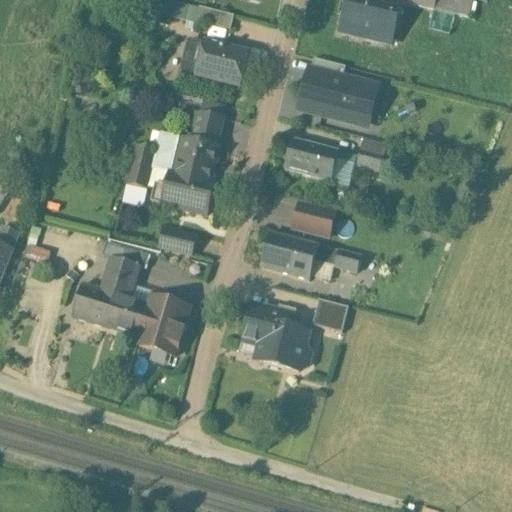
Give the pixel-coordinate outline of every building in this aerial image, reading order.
[(402,3),(389,0),(346,0),(338,37),(391,49),(402,3)] [(470,0),(427,0),(469,11),(470,0)] [(163,2),(161,18),(193,22),(195,7),(163,2)] [(248,56),(205,45),(197,78),(240,88),(248,56)] [(309,77),(301,108),(322,113),(321,117),(356,126),(360,111),(367,113),(374,89),(343,81),(342,85),(309,77)] [(182,140),(192,143),(199,116),(189,113),(182,140)] [(162,148),(136,142),(127,183),(151,188),(158,167),(162,148)] [(220,151),(182,142),(174,175),(212,184),(220,151)] [(341,154),(293,142),(285,174),(333,186),(341,154)] [(388,157),(365,151),(363,167),(386,171),(388,157)] [(215,184),(212,184),(174,175),(170,174),(162,207),(207,218),(215,184)] [(0,214),(14,190),(1,181),(0,183),(0,214)] [(341,211),(305,202),(298,229),(334,238),(341,211)] [(271,229),(263,264),(313,275),(316,260),(321,241),(271,229)] [(196,240),(164,232),(160,251),(192,258),(196,240)] [(369,255),(321,241),(316,260),(362,273),(369,255)] [(0,285),(13,253),(0,247),(0,285)] [(116,298),(83,287),(73,321),(105,331),(116,298)] [(148,308),(116,298),(105,331),(138,341),(149,308),(148,308)] [(190,311),(151,300),(148,308),(149,308),(138,341),(137,345),(137,348),(175,359),(190,311)] [(308,325),(340,335),(348,310),(316,300),(308,325)] [(298,314),(249,302),(238,345),(258,350),(253,367),(301,379),(312,335),(294,330),(298,314)]
